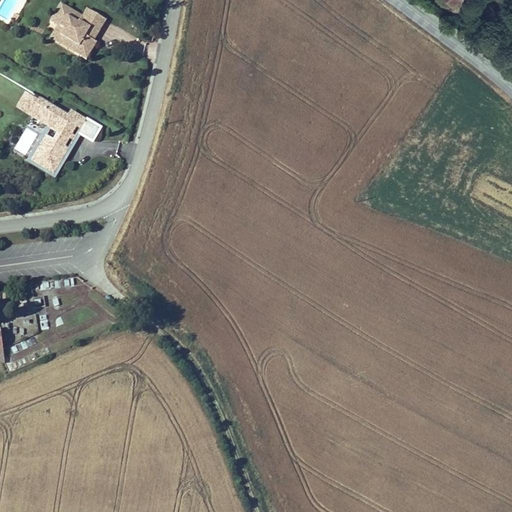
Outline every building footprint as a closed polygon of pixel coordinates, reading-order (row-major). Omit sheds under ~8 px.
[(96,37),(106,22),(87,10),(83,17),(62,3),(50,20),(57,25),(63,30),(59,35),(77,47),(73,53),(84,61),(95,44),(93,42),(90,41),(94,36),(96,37)] [(49,37),(73,53),(77,47),(59,35),(63,30),(57,25),(49,37)] [(17,107),(57,134),(50,145),(40,138),(25,161),(47,176),(63,153),(58,150),(72,128),(76,131),(74,135),(88,144),(96,132),(68,113),(65,118),(38,100),(36,103),(25,95),(17,107)] [(25,127),(13,148),(25,154),(37,133),(25,127)] [(45,312),(37,314),(40,330),(49,328),(45,312)]
